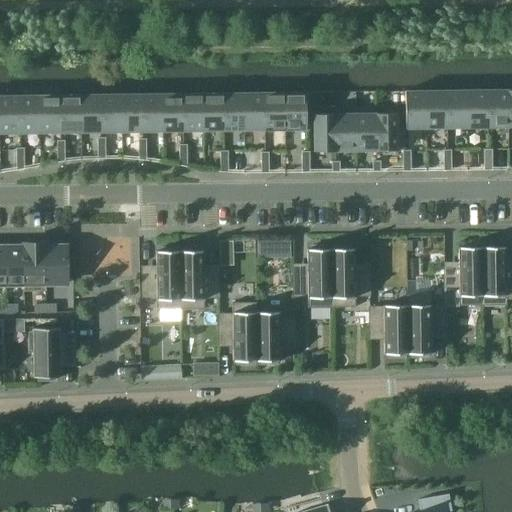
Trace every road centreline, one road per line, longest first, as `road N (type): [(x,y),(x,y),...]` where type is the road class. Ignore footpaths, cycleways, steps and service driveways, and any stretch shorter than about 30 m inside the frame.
road 1 (residential): [(0,198),(511,194)]
road 2 (residential): [(110,405),(343,393)]
road 3 (residential): [(343,393),(511,385)]
road 4 (residential): [(108,278),(110,405)]
road 5 (residential): [(357,511),(343,393)]
